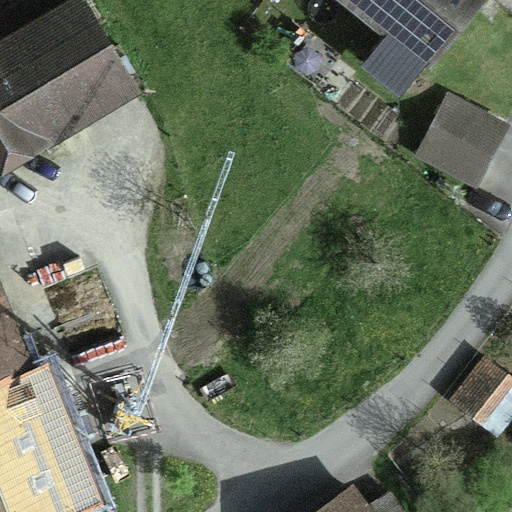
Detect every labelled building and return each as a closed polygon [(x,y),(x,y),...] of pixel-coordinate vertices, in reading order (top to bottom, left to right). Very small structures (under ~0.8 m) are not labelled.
[(334,0),(420,67),(473,0),(334,0)] [(0,162),(115,97),(62,3),(0,38),(0,162)] [(447,114),(423,165),(472,188),(496,137),(447,114)] [(0,511),(59,511),(73,507),(0,315),(0,511)] [(360,511),(352,500),(335,511),(360,511)]
